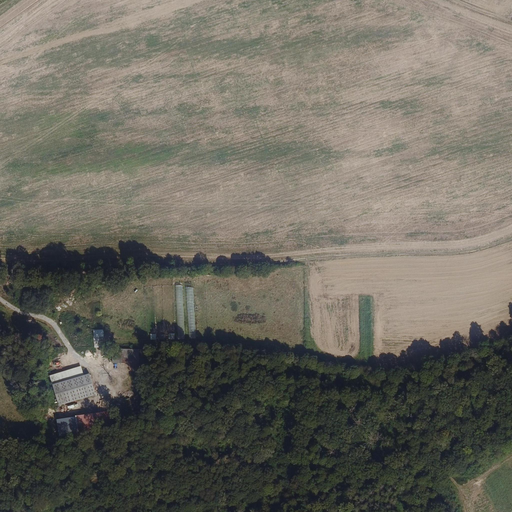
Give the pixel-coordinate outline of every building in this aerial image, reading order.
[(93,329),(94,348),(104,347),(104,329),(93,329)] [(141,349),(112,349),(112,363),(141,363),(141,349)] [(50,376),(52,384),(84,375),(81,366),(50,376)] [(84,375),(52,384),(59,405),(96,394),(89,373),(84,375)] [(75,416),(76,417),(78,432),(111,427),(109,411),(75,416)] [(76,417),(57,419),(59,436),(78,433),(78,432),(76,417)] [(34,511),(42,509),(38,499),(21,506),(23,511),(34,511)]
